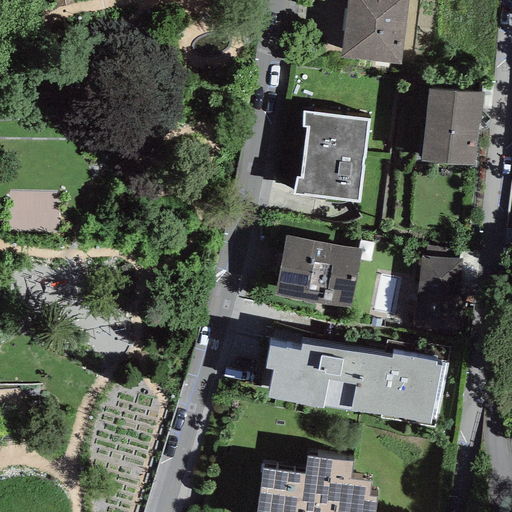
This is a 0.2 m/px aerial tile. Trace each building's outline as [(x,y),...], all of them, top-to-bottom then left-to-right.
[(346,0),(340,55),(400,63),(408,0),(346,0)] [(482,92),(428,87),(421,159),(475,164),(482,92)] [(303,111),(302,125),(305,126),(300,176),(297,175),(293,193),(358,201),(369,119),(303,111)] [(361,249),(285,234),(273,292),(350,307),(361,249)] [(462,259),(420,254),(413,325),(462,330),(466,294),(458,294),(462,259)] [(286,346),(269,343),(260,387),(268,388),(267,394),(322,405),(323,402),(430,423),(441,365),(436,364),(437,360),(392,352),(391,357),(301,339),(300,347),(286,344),(286,346)] [(352,461),(308,455),(306,473),(263,467),(256,511),(374,511),(376,496),(368,495),(370,480),(350,477),(352,461)]
